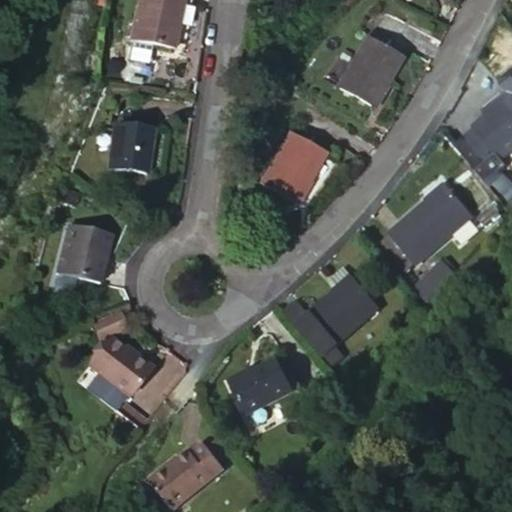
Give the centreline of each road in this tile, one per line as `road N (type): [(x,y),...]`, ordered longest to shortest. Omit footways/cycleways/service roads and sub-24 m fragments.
road 1 (residential): [(478,0),(419,112),(312,240),(275,266)]
road 2 (residential): [(196,225),(160,246),(145,280),(154,312),(168,326),(222,321),(275,266)]
road 3 (residential): [(196,225),(220,0)]
